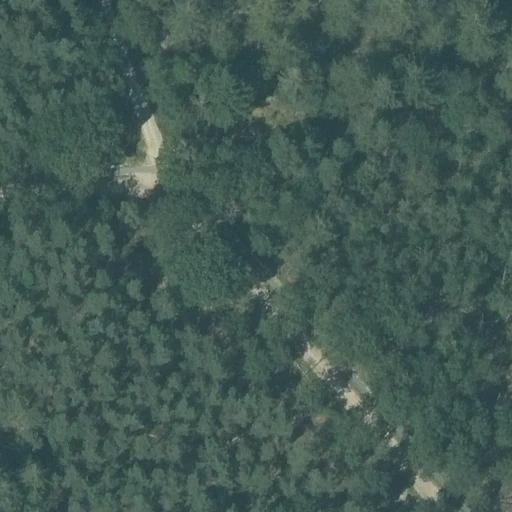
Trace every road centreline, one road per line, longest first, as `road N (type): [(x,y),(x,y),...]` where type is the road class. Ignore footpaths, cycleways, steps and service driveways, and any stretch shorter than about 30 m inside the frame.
road 1 (track): [(155,198),(428,511)]
road 2 (track): [(141,146),(511,117)]
road 3 (track): [(155,198),(101,0)]
road 4 (track): [(452,502),(414,495),(293,511)]
road 5 (track): [(0,206),(155,198)]
